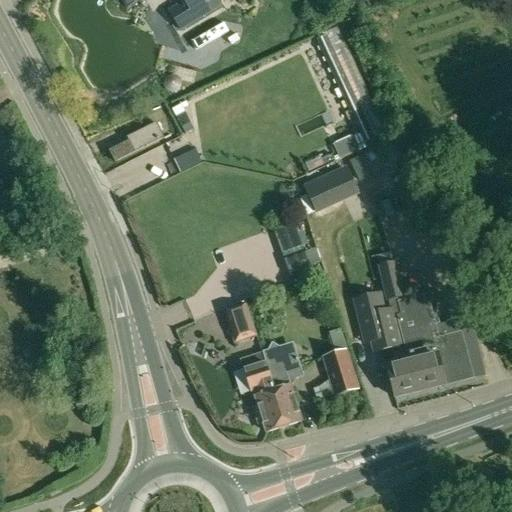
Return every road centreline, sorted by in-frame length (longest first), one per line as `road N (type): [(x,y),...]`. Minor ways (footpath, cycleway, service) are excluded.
road 1 (secondary): [(164,464),(113,257),(0,28)]
road 2 (primary): [(235,503),(511,407)]
